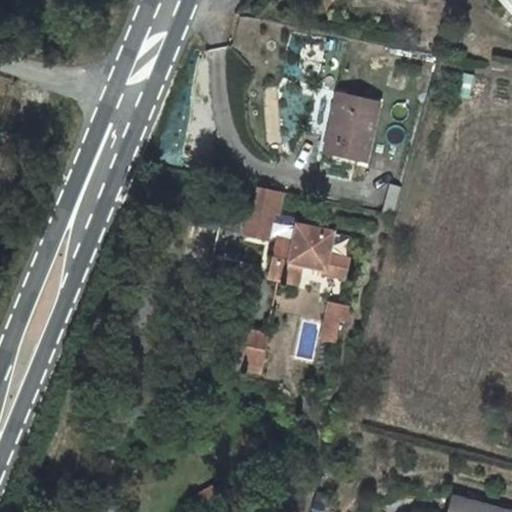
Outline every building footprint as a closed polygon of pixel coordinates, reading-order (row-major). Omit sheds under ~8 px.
[(381,99),(340,88),(323,147),(363,160),(381,99)] [(343,253),(347,233),(292,221),(293,216),(273,210),(278,193),(254,189),(249,209),(243,208),(238,233),(271,240),(264,278),(276,281),(293,286),(298,263),(315,267),(315,272),(342,277),(346,254),(343,253)] [(348,308),(327,303),(318,333),(332,339),(337,316),(345,318),(348,308)] [(263,336),(235,329),(227,362),(256,370),(263,336)] [(485,511),(439,500),(435,511),(485,511)]
